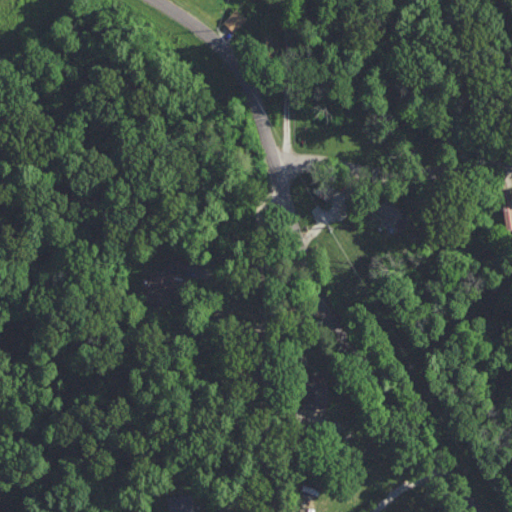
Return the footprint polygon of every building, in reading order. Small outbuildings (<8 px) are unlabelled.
[(247,15),(236,7),(224,22),(236,31),(247,15)] [(511,186),(503,187),(505,227),(511,226),(511,186)] [(400,228),(410,217),(386,196),(376,208),(400,228)] [(150,268),(144,299),(167,304),(173,275),(182,277),(186,259),(169,256),(166,271),(150,268)] [(305,407),(329,406),(329,378),(320,378),(320,373),(304,374),(305,407)] [(193,511),(192,493),(167,495),(168,511),(193,511)]
